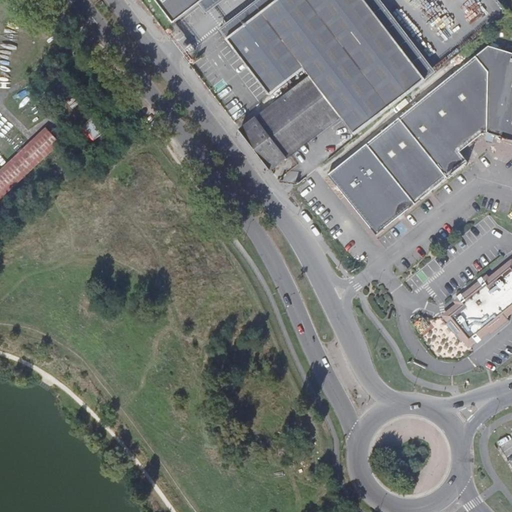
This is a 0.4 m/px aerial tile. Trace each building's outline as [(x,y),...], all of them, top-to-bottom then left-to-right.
[(154,0),(172,22),(194,5),(198,2),(201,0),(154,0)] [(201,0),(198,2),(206,12),(221,0),(201,0)] [(255,0),(219,28),(226,38),(257,15),(261,11),(304,68),(310,76),(340,116),(346,124),(353,134),(437,72),(380,0),(255,0)] [(261,11),(257,15),(226,38),(269,94),(300,70),(304,68),(261,11)] [(511,52),(489,45),(476,56),(489,72),(487,132),(511,139),(511,52)] [(448,177),(468,161),(460,152),(483,133),(487,132),(489,72),(476,56),(399,118),(448,177)] [(310,76),(240,130),(270,170),(280,162),(340,116),(310,76)] [(95,117),(82,124),(91,140),(104,132),(95,117)] [(367,144),(415,204),(448,177),(399,118),(367,144)] [(0,199),(60,143),(46,127),(0,170),(0,199)] [(377,235),(415,204),(367,144),(329,174),(377,235)] [(442,315),(449,323),(452,321),(449,316),(463,304),(460,301),(486,280),(489,283),(511,265),(511,307),(505,314),(507,317),(511,313),(511,258),(490,276),(488,274),(454,301),(456,303),(442,315)] [(452,321),(449,323),(464,342),(473,335),(476,339),(481,335),(482,338),(489,332),(491,334),(509,320),(507,317),(505,314),(511,307),(511,265),(489,283),(486,280),(460,301),(463,304),(449,316),(452,321)] [(469,349),(482,338),(481,335),(476,339),(473,335),(464,342),(469,349)]
